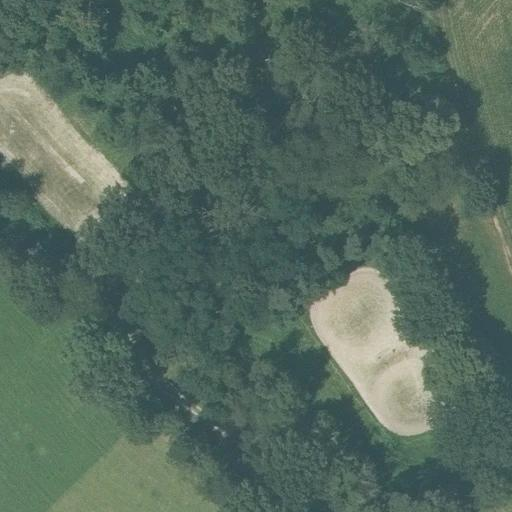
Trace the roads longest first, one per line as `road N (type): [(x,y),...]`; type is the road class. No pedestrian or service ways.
road 1 (track): [(462,130),(343,191),(245,291),(245,337),(297,438),(298,504)]
road 2 (track): [(435,0),(462,130),(511,267)]
road 3 (track): [(240,306),(174,212),(137,185)]
